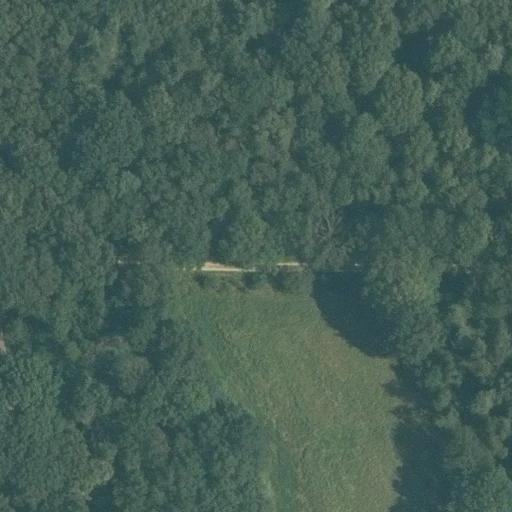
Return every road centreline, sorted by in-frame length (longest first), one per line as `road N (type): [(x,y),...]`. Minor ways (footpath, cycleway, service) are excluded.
road 1 (track): [(511,273),(0,266)]
road 2 (unclassified): [(33,511),(0,327)]
